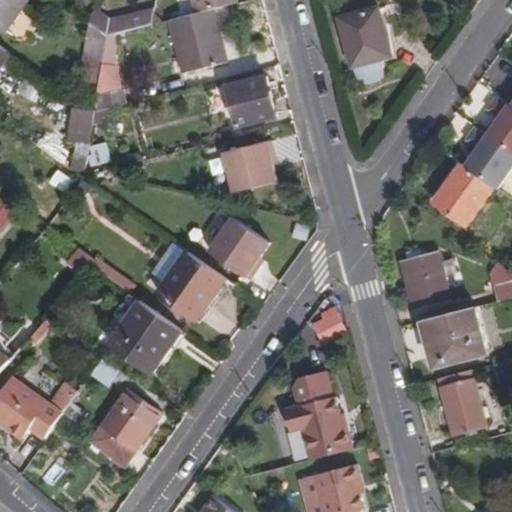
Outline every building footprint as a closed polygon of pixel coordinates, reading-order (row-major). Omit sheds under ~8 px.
[(30,0),(0,0),(0,27),(7,33),(30,0)] [(214,10),(238,3),(237,0),(194,0),(198,14),(214,10)] [(389,58),(377,9),(342,18),(360,86),(383,80),(378,61),(389,58)] [(228,62),(214,10),(198,14),(173,20),(187,73),(228,62)] [(92,25),(109,37),(131,31),(128,19),(127,14),(110,19),(96,11),(88,22),(92,25)] [(128,19),(131,31),(154,26),(150,14),(128,19)] [(100,87),(104,64),(109,37),(92,25),(82,84),(100,87)] [(0,71),(12,53),(0,44),(0,71)] [(114,108),(129,104),(126,90),(123,91),(117,66),(104,64),(100,87),(99,91),(95,113),(114,108)] [(240,127),(279,117),(269,77),(230,86),(240,127)] [(229,84),(216,87),(221,116),(234,114),(229,84)] [(94,112),(95,113),(99,91),(95,90),(85,105),(94,112)] [(489,135),(511,151),(511,104),(499,96),(489,110),(501,118),(489,135)] [(95,113),(94,123),(116,117),(114,108),(95,113)] [(77,142),(90,144),(94,123),(95,113),(94,112),(75,109),(72,130),(78,131),(77,142)] [(480,149),(467,167),(496,187),(500,190),(511,172),(511,151),(489,135),(476,126),(467,140),(480,149)] [(85,178),(85,177),(90,144),(77,142),(72,169),(85,178)] [(278,157),(275,142),(228,154),(238,193),(280,183),(274,158),(278,157)] [(469,225),(496,187),(467,167),(464,164),(436,202),(469,225)] [(59,169),(50,181),(67,193),(76,182),(59,169)] [(93,184),(85,178),(79,187),(87,192),(93,184)] [(0,236),(15,214),(0,203),(0,236)] [(272,245),(237,219),(213,253),(252,281),(262,268),(258,265),(272,245)] [(69,264),(84,275),(95,259),(81,248),(69,264)] [(451,302),(440,254),(425,257),(424,252),(409,256),(411,262),(406,263),(418,311),(451,302)] [(216,294),(227,278),(191,253),(161,296),(194,319),(213,292),(216,294)] [(95,268),(133,295),(138,288),(100,262),(95,268)] [(499,302),(511,299),(511,273),(500,264),(492,275),(499,302)] [(155,375),(185,332),(143,302),(112,345),(155,375)] [(311,320),(325,344),(350,331),(336,306),(311,320)] [(475,309),(426,322),(438,367),(487,354),(475,309)] [(0,350),(13,361),(39,331),(28,321),(21,329),(0,311),(0,350)] [(0,376),(13,361),(0,350),(0,376)] [(110,389),(123,370),(106,358),(93,377),(110,389)] [(304,429),(312,460),(354,449),(348,425),(344,426),(341,414),(336,396),(333,397),(327,371),(299,378),(294,386),(299,406),(285,410),(291,432),(304,429)] [(472,372),(442,379),(456,436),(486,428),(472,372)] [(34,429),(48,439),(66,415),(54,406),(15,378),(0,399),(0,421),(12,430),(15,424),(30,435),(34,429)] [(54,406),(66,415),(81,394),(69,385),(54,406)] [(131,391),(106,426),(120,436),(117,440),(136,454),(164,415),(131,391)] [(27,440),(30,435),(15,424),(12,430),(27,440)] [(120,436),(106,426),(95,442),(127,465),(136,454),(117,440),(120,436)] [(362,483),(358,466),(317,477),(326,511),(361,511),(365,511),(358,484),(362,483)] [(237,511),(217,498),(207,511),(237,511)]
